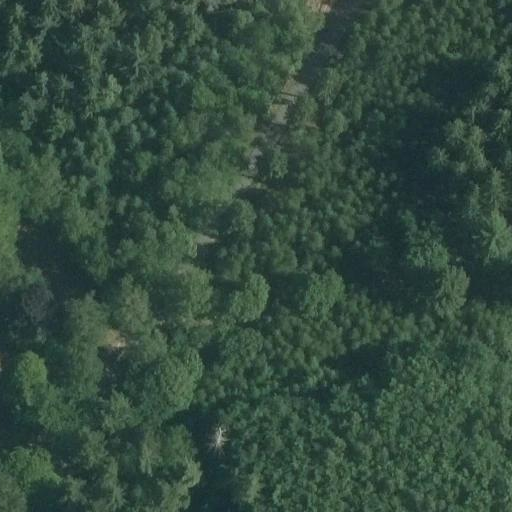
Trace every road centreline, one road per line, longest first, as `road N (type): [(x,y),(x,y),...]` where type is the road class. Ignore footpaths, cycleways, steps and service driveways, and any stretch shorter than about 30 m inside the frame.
road 1 (unclassified): [(37,511),(84,424),(127,368),(353,0)]
road 2 (track): [(127,368),(412,268)]
road 3 (track): [(0,177),(127,368)]
road 4 (track): [(219,511),(127,368)]
road 5 (track): [(0,359),(127,368)]
